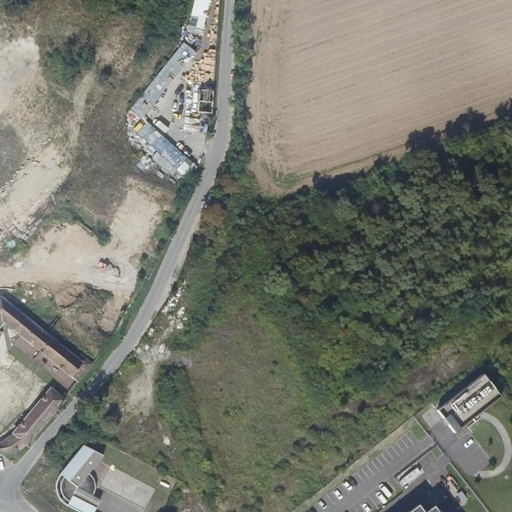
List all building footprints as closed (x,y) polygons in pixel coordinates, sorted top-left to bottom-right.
[(194,0),(191,13),(206,17),(210,0),(194,0)] [(184,42),(131,109),(143,118),(196,51),(184,42)] [(197,117),(211,119),(213,96),(199,95),(197,117)] [(148,121),(137,133),(139,135),(135,140),(158,161),(163,156),(187,178),(198,167),(148,121)] [(254,217),(231,206),(222,223),(244,235),(254,217)] [(77,383),(92,365),(3,292),(0,295),(0,454),(15,454),(26,445),(62,402),(63,401),(50,389),(13,433),(0,443),(0,328),(1,328),(0,327),(0,320),(1,320),(76,382),(77,383)] [(497,398),(479,375),(433,411),(451,433),(497,398)] [(68,506),(66,508),(73,511),(94,511),(98,508),(89,500),(98,484),(93,473),(102,461),(82,446),(61,472),(65,474),(60,482),(60,489),(61,496),(68,506)] [(110,493),(98,484),(89,500),(98,508),(110,493)]
